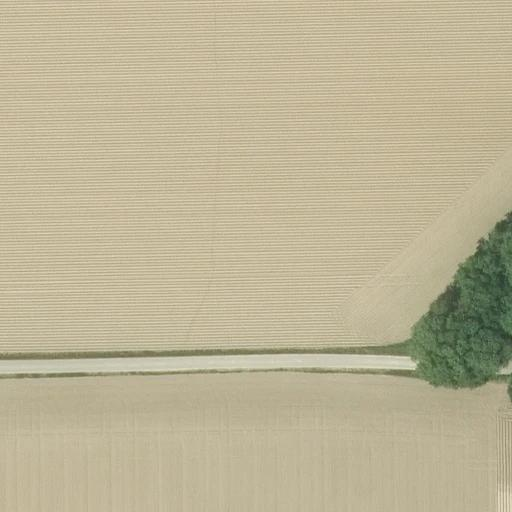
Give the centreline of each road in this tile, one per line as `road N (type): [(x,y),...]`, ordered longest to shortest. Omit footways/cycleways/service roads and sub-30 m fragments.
road 1 (unclassified): [(369,363),(0,368)]
road 2 (unclassified): [(369,363),(511,369)]
